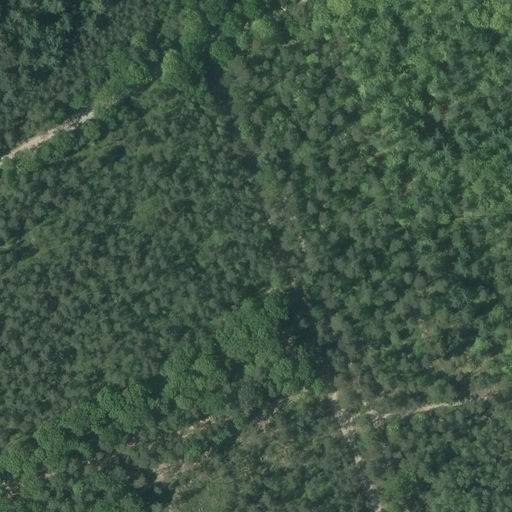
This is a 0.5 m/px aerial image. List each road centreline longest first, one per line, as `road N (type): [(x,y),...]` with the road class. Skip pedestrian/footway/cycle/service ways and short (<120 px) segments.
road 1 (track): [(211,0),(408,511)]
road 2 (track): [(379,511),(207,40)]
road 3 (track): [(0,161),(207,40),(307,0)]
road 4 (track): [(102,511),(326,372)]
road 5 (track): [(375,420),(511,393)]
